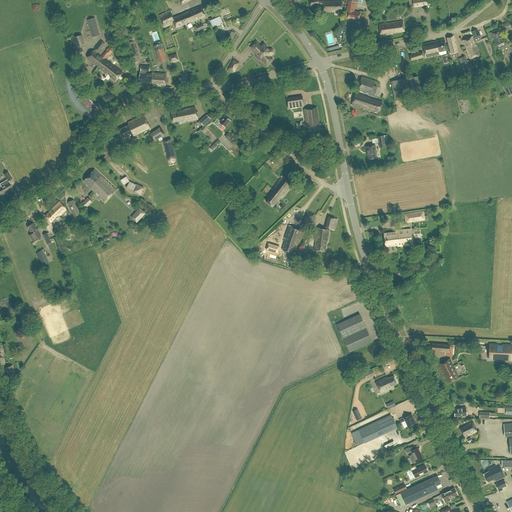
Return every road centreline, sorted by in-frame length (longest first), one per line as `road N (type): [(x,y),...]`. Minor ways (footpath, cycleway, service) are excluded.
road 1 (tertiary): [(479,511),(381,300),(348,196)]
road 2 (unclassified): [(0,220),(55,187),(118,110),(210,87)]
road 3 (unclassified): [(348,196),(210,87)]
road 4 (tertiary): [(348,196),(319,62)]
road 5 (track): [(0,403),(71,511)]
